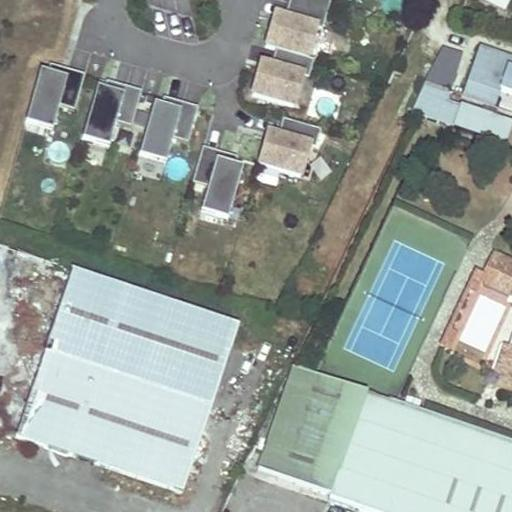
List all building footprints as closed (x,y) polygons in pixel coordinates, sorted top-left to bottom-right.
[(287,0),(286,4),(324,15),(328,0),(287,0)] [(479,0),(501,10),(505,0),(479,0)] [(305,62),(314,32),(319,33),(324,15),(286,4),(280,26),(271,24),(264,50),(305,62)] [(461,99),(493,110),(499,93),(511,97),(511,62),(478,50),(461,99)] [(291,110),(300,80),(305,81),(310,63),(272,53),(266,74),(257,72),(250,98),(291,110)] [(433,68),(424,87),(448,95),(455,75),(433,68)] [(64,83),(66,74),(59,72),(48,69),(46,77),(64,83)] [(72,114),(83,79),(66,74),(64,83),(46,77),(38,75),(24,124),(50,131),(57,109),(72,114)] [(121,99),(123,90),(105,85),(102,94),(121,99)] [(511,127),(445,104),(448,95),(424,87),(410,116),(503,148),(511,127)] [(130,130),(140,95),(123,90),(121,99),(102,94),(95,92),(81,140),(108,148),(114,126),(130,130)] [(177,115),(180,107),(162,102),(159,110),(177,115)] [(186,147),(196,111),(180,107),(177,115),(159,110),(152,108),(138,157),(165,164),(171,142),(186,147)] [(300,180),(309,150),(313,151),(319,133),(281,123),(274,145),(266,142),(258,169),(300,180)] [(49,135),(50,131),(24,124),(23,128),(49,135)] [(108,148),(81,140),(80,144),(107,152),(108,148)] [(226,220),(240,172),(233,169),(215,164),(217,156),(200,151),(190,186),(206,190),(200,213),(226,220)] [(233,169),(235,161),(217,156),(215,164),(233,169)] [(164,168),(165,164),(138,157),(137,161),(164,168)] [(225,224),(226,220),(200,213),(198,217),(225,224)] [(483,277),(511,286),(511,267),(492,258),(483,277)] [(237,327),(71,272),(16,439),(182,494),(237,327)] [(511,286),(483,277),(479,285),(510,299),(511,294),(511,286)] [(327,503),(352,511),(511,511),(511,445),(507,444),(396,402),(365,395),(311,376),(293,370),(257,474),(329,499),(327,503)]
